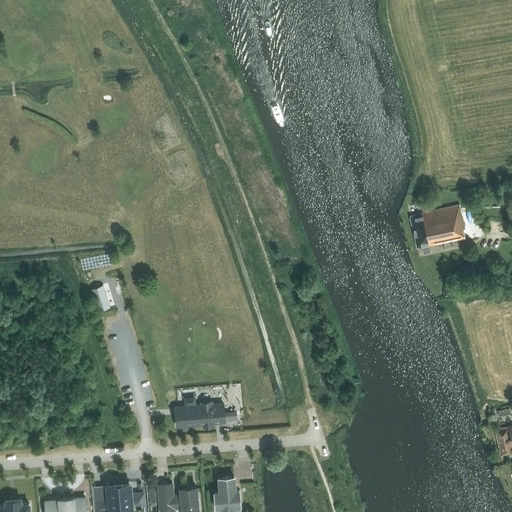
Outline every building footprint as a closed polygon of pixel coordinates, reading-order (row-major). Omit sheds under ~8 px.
[(465,230),(460,205),(422,213),(421,210),(415,211),(415,215),(411,215),(418,248),(422,247),(424,253),(431,252),(430,246),(465,239),(464,230),(465,230)] [(108,256),(87,257),(88,269),(108,268),(108,256)] [(103,285),(92,288),(99,311),(110,307),(103,285)] [(487,313),(468,313),(469,327),(487,326),(487,313)] [(178,407),(179,425),(224,421),(223,403),(178,407)] [(224,412),(225,420),(237,419),(236,411),(224,412)] [(511,447),(511,424),(508,425),(508,427),(495,430),(501,454),(511,451),(511,447)] [(222,507),(222,511),(233,511),(233,506),(240,505),(238,490),(235,490),(234,476),(218,477),(219,491),(214,492),(215,507),(222,507)] [(160,511),(174,511),(173,507),(182,506),(181,511),(185,511),(198,511),(196,486),(180,487),(181,494),(172,495),(171,483),(158,484),(160,511)] [(130,494),(130,486),(107,488),(108,501),(95,502),(96,511),(109,511),(131,511),(131,507),(144,506),(143,493),(130,494)] [(63,498),(63,499),(44,501),(45,511),(86,511),(85,497),(73,498),(73,497),(63,498)] [(29,511),(29,505),(29,503),(21,504),(21,501),(20,501),(5,502),(5,505),(0,505),(0,511),(29,511)]
